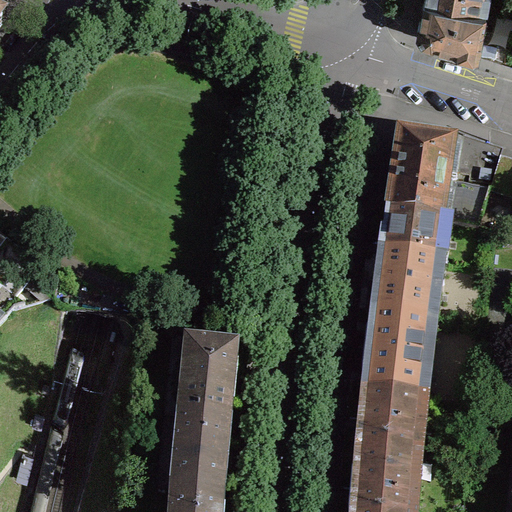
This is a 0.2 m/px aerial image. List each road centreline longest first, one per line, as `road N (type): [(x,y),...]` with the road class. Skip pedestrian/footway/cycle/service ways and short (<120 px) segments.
road 1 (residential): [(339,45),(302,278),(286,511)]
road 2 (residential): [(339,45),(511,104)]
road 3 (tertiary): [(165,0),(339,45)]
road 4 (tertiary): [(95,0),(39,38),(0,87)]
